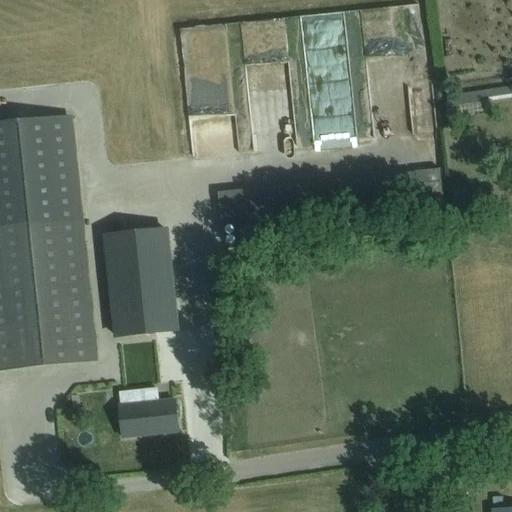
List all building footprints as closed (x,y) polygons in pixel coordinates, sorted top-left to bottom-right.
[(397,80),(407,79),(406,59),(396,59),(397,80)] [(0,369),(96,360),(87,270),(107,268),(104,247),(84,249),(71,119),(0,126),(0,369)] [(142,169),(170,165),(168,155),(140,159),(142,169)] [(444,204),(440,169),(415,171),(419,207),(444,204)] [(418,205),(415,172),(218,193),(222,226),(418,205)] [(166,230),(106,236),(117,338),(177,332),(166,230)] [(145,404),(119,406),(123,438),(150,435),(150,432),(157,432),(157,434),(179,432),(176,400),(159,402),(157,389),(143,390),(145,404)]
